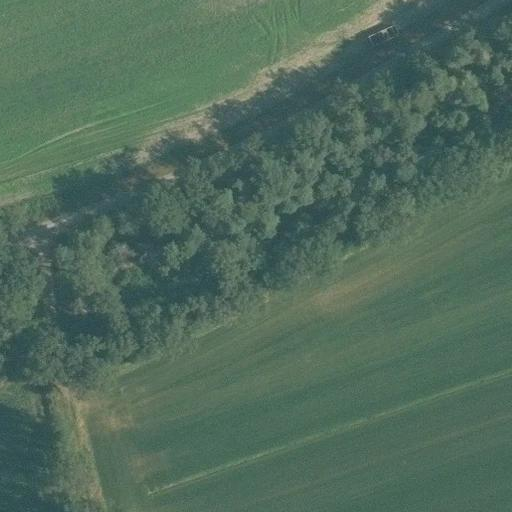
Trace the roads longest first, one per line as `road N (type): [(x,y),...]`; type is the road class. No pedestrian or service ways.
road 1 (unclassified): [(0,247),(125,202),(294,121),(497,0)]
road 2 (track): [(32,235),(83,511)]
